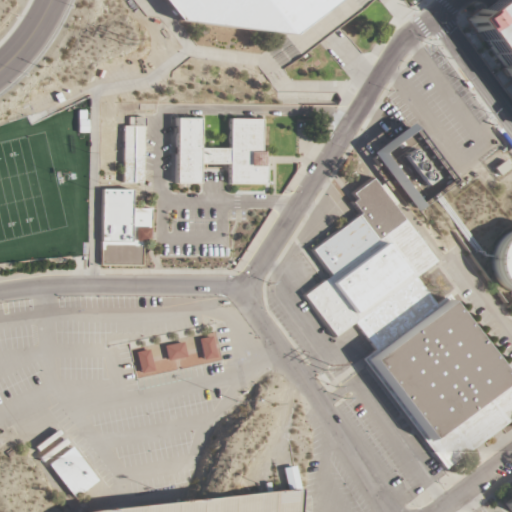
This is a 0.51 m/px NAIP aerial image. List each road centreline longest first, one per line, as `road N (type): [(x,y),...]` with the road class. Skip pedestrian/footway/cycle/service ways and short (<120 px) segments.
road 1 (residential): [(435,16),(401,44),(243,288),(48,285),(0,292)]
road 2 (residential): [(319,400),(243,288)]
road 3 (tertiary): [(511,119),(435,16)]
